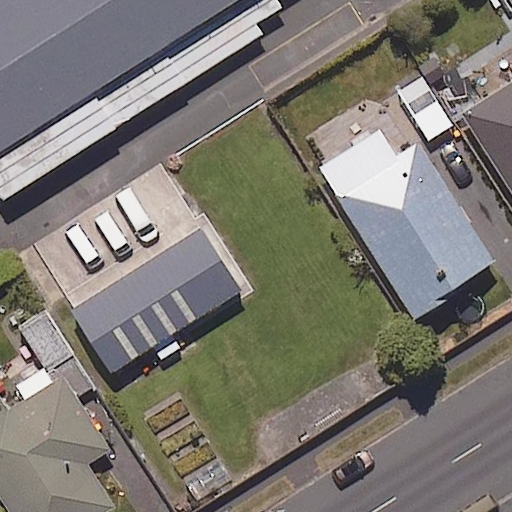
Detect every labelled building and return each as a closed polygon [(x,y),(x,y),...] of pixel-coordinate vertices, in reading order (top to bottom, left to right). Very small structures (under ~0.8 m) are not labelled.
[(0,0),(0,200),(2,204),(273,35),(264,22),(287,9),(281,0),(0,0)] [(455,121),(421,68),(380,95),(406,135),(415,129),(419,135),(423,141),(455,121)] [(511,73),(459,108),(511,189),(511,73)] [(419,135),(336,187),(415,310),(426,303),(430,304),(435,304),(445,298),(447,294),(447,291),(460,283),(457,277),(493,254),(423,141),(419,135)] [(240,289),(200,227),(70,311),(110,372),(152,345),(161,358),(177,347),(170,335),(240,289)] [(0,388),(0,491),(13,511),(100,511),(117,502),(88,457),(110,444),(77,391),(90,383),(43,310),(21,323),(45,361),(17,379),(25,391),(9,402),(0,388)]
